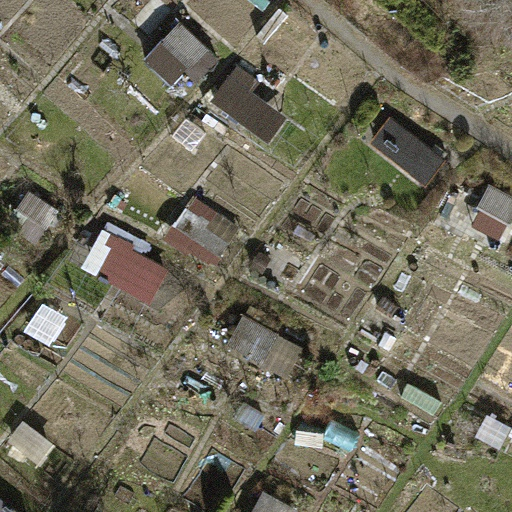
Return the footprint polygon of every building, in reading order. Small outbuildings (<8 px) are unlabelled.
[(216,57),(185,29),(153,64),(184,92),(216,57)] [(327,34),(300,74),(346,104),(373,64),(327,34)] [(218,101),(277,128),(293,95),(233,67),(218,101)] [(455,167),(395,125),(376,152),(436,194),(455,167)] [(511,195),(498,188),(484,213),(511,229),(511,195)] [(56,208),(33,192),(19,212),(42,227),(56,208)] [(245,230),(197,201),(179,231),(227,260),(245,230)] [(108,236),(88,271),(154,308),(174,273),(108,236)] [(247,318),(232,351),(272,368),(286,335),(247,318)] [(295,511),(270,498),(262,511),(295,511)]
